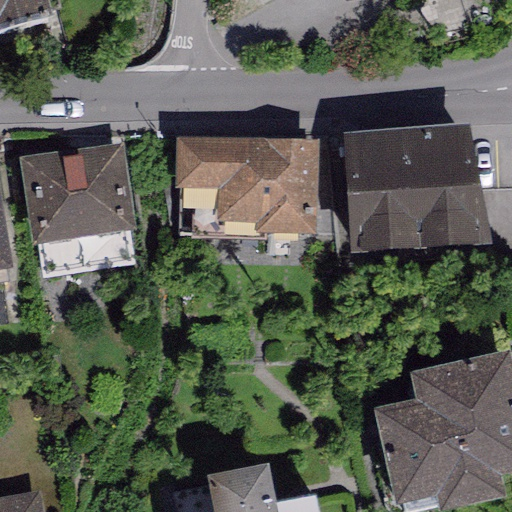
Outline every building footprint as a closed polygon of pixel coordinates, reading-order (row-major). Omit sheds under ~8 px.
[(0,0),(0,43),(53,29),(45,0),(0,0)] [(341,144),(349,267),(490,257),(468,132),(341,144)] [(315,149),(175,147),(174,201),(178,201),(177,240),(190,240),(190,246),(314,247),(315,149)] [(33,256),(37,255),(42,283),(133,268),(129,241),(134,240),(119,150),(18,167),(33,256)] [(0,281),(12,279),(0,209),(0,281)] [(511,381),(508,364),(410,387),(416,414),(375,424),(395,511),(419,511),(435,508),(436,511),(500,511),(502,511),(497,491),(511,487),(511,381)] [(273,511),(267,477),(205,489),(209,511),(273,511)] [(0,511),(40,511),(38,498),(0,504),(0,511)]
